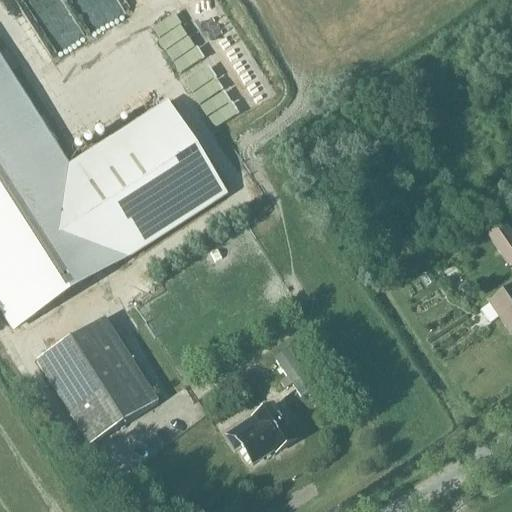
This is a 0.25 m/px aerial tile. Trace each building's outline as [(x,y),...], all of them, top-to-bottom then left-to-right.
[(181,1),(157,17),(187,63),(211,47),(181,1)] [(0,55),(0,315),(12,335),(231,195),(171,101),(70,166),(0,55)] [(193,70),(221,118),(244,104),(216,57),(193,70)] [(511,236),(504,225),(487,237),(510,269),(511,267),(511,236)] [(511,286),(489,302),(491,304),(500,318),(511,334),(511,333),(511,286)] [(158,404),(104,320),(36,363),(90,447),(158,404)] [(314,390),(288,352),(274,361),(287,379),(291,386),(300,399),(314,390)] [(287,379),(280,384),(284,391),(291,386),(287,379)] [(274,455),(296,441),(272,404),(223,436),(234,454),(240,450),(251,468),(274,454),(274,455)]
